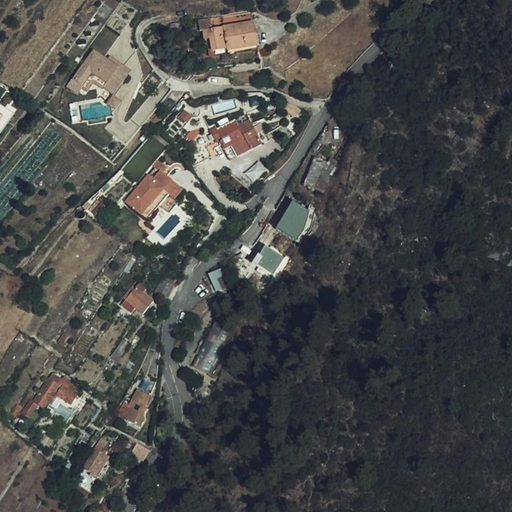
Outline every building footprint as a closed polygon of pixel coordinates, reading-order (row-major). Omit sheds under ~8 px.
[(221,19),(227,52),(232,51),(232,53),(263,46),(255,12),(221,19)] [(213,55),(227,52),(221,19),(214,20),(213,18),(201,21),(203,32),(207,31),(209,40),(207,40),(208,45),(211,45),(213,55)] [(92,81),(114,96),(131,72),(94,47),(67,86),(81,96),(92,81)] [(302,111),(289,102),(281,107),(297,119),(302,111)] [(178,118),(184,124),(190,119),(183,112),(178,118)] [(239,124),(250,119),(247,113),(236,118),(239,124)] [(219,139),(220,141),(241,131),(246,139),(225,150),(232,161),(263,143),(249,120),(238,126),(233,118),(209,131),(215,141),(219,139)] [(241,131),(220,141),(225,150),(246,139),(241,131)] [(197,132),(192,132),(190,133),(186,139),(191,142),(197,132)] [(212,156),(207,143),(191,149),(196,163),(212,156)] [(324,194),(330,174),(326,173),(329,164),(316,159),(306,186),(324,194)] [(254,182),(267,171),(259,162),(246,174),(254,182)] [(158,180),(164,175),(158,169),(152,174),(155,177),(158,180)] [(335,177),(330,174),(324,194),(329,196),(335,177)] [(184,197),(164,175),(158,180),(155,177),(126,204),(140,219),(163,199),(168,204),(161,211),(169,219),(179,210),(174,206),(184,197)] [(89,208),(94,214),(99,208),(98,206),(102,202),(98,199),(89,208)] [(145,225),(161,211),(168,204),(163,199),(140,219),(145,225)] [(296,240),(312,212),(293,200),(276,228),(296,240)] [(218,289),(232,283),(234,271),(229,263),(209,272),(218,289)] [(156,291),(170,300),(177,288),(164,279),(156,291)] [(137,287),(145,293),(147,290),(140,284),(137,287)] [(127,300),(137,287),(134,285),(124,297),(127,300)] [(155,302),(145,293),(137,287),(127,300),(124,304),(133,312),(136,309),(144,314),(155,302)] [(132,313),(133,312),(124,304),(123,305),(132,313)] [(211,321),(196,367),(215,374),(230,328),(211,321)] [(111,355),(118,361),(130,344),(123,339),(111,355)] [(142,371),(156,375),(159,360),(160,348),(155,347),(142,371)] [(70,383),(72,381),(65,376),(63,379),(53,372),(34,400),(34,401),(38,403),(44,407),(49,401),(51,403),(52,401),(56,404),(70,383)] [(70,383),(56,404),(58,405),(63,399),(80,410),(86,401),(73,393),(76,389),(72,386),(72,385),(70,383)] [(124,404),(118,416),(142,428),(146,419),(144,417),(148,408),(144,406),(149,394),(137,389),(131,400),(136,402),(134,408),(124,404)] [(31,402),(33,399),(31,398),(22,412),(29,417),(36,408),(30,404),(31,402)] [(138,442),(130,454),(142,461),(152,449),(138,442)] [(91,474),(84,484),(91,490),(95,482),(93,481),(105,462),(101,459),(103,456),(94,451),(85,469),(91,474)]
